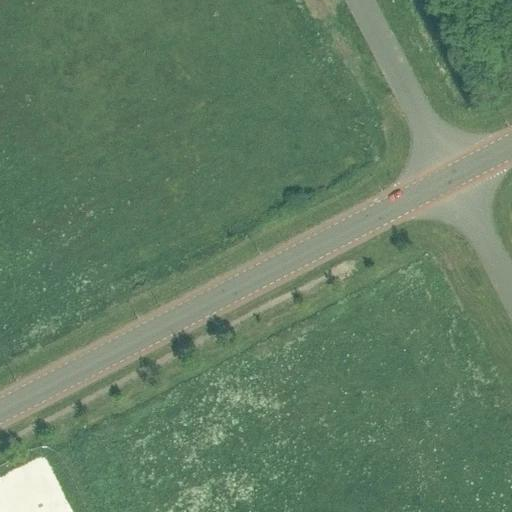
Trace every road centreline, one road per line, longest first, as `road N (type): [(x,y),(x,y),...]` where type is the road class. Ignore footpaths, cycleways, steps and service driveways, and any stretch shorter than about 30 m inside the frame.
road 1 (tertiary): [(0,412),(451,178)]
road 2 (unclassified): [(451,178),(359,0)]
road 3 (unclassified): [(511,294),(451,178)]
